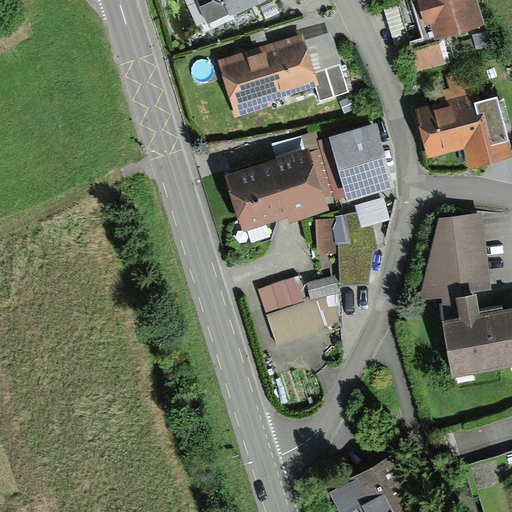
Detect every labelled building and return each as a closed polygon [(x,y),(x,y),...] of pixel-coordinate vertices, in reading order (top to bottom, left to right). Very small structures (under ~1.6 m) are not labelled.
[(198,0),(211,26),(268,0),(198,0)] [(477,0),(420,0),(432,40),(485,25),(477,0)] [(302,33),(217,60),(235,120),(273,108),(271,102),(314,88),(318,102),(349,93),(331,34),(305,42),(302,33)] [(441,42),(412,52),(418,71),(447,62),(441,42)] [(446,102),(414,111),(428,158),(463,148),(470,171),(511,158),(511,153),(496,97),(471,104),(469,97),(466,98),(460,75),(448,79),(450,88),(442,90),(446,102)] [(375,124),(318,141),(334,194),(336,199),(346,196),(348,201),(394,187),(375,124)] [(277,158),(228,173),(245,231),(288,218),(290,223),(330,211),(326,197),(334,194),(318,141),(316,132),(273,145),(277,158)] [(383,196),(354,205),(355,211),(335,216),(335,218),(315,220),(318,254),(339,252),(341,286),(368,284),(372,251),(377,248),(372,225),(390,219),(383,196)] [(462,317),(440,321),(449,378),(511,366),(511,305),(484,311),(481,295),(494,293),(481,213),(441,219),(421,301),(458,295),(462,317)] [(298,275),(261,287),(278,340),(318,328),(317,324),(338,318),(338,288),(335,274),(308,280),(312,294),(305,296),(298,275)] [(511,423),(482,431),(487,452),(511,445),(511,423)] [(416,511),(387,459),(328,491),(339,511),(342,511),(358,503),(363,511),(416,511)]
